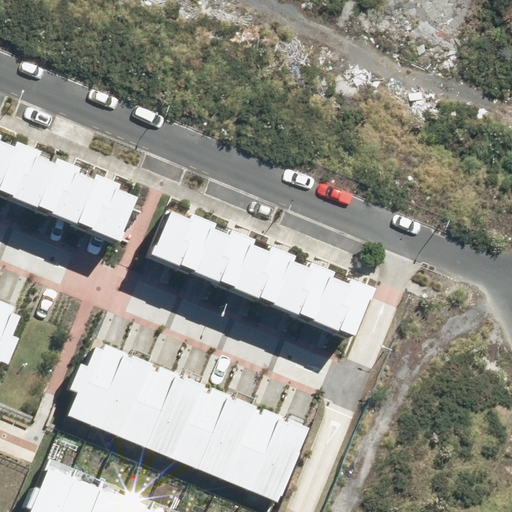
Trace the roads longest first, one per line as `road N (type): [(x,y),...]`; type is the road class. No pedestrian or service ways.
road 1 (residential): [(410,238),(0,70)]
road 2 (residential): [(0,239),(351,385)]
road 3 (residential): [(351,385),(410,238)]
road 4 (residential): [(302,511),(351,385)]
